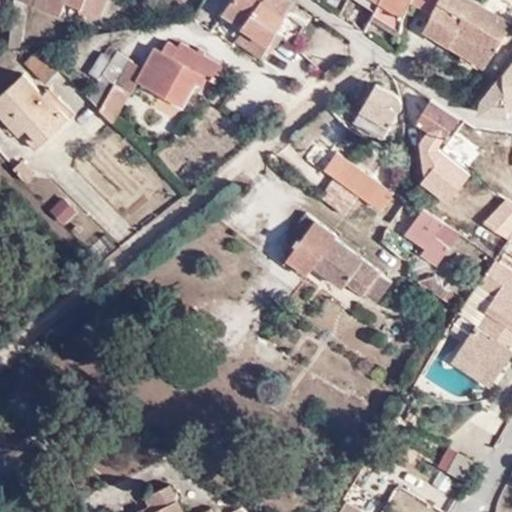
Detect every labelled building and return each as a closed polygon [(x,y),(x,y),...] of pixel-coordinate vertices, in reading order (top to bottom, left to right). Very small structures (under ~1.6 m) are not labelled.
[(39,0),(37,6),(65,16),(70,4),(84,10),(82,11),(104,18),(111,0),(39,0)] [(266,0),(236,0),(234,4),(231,1),(227,5),(230,7),(228,11),(247,23),(266,0)] [(266,0),(247,23),(250,25),(275,41),(280,33),(297,43),(310,21),(293,11),(299,0),(266,0)] [(415,0),(383,0),(377,12),(405,30),(410,9),(415,0)] [(511,24),(511,17),(484,0),(415,0),(437,14),(430,26),(489,63),(511,24)] [(12,47),(11,50),(15,49),(23,47),(30,15),(17,13),(12,47)] [(250,25),(240,38),(267,55),(275,41),(250,25)] [(142,75),(143,76),(186,100),(198,78),(215,87),(227,63),(187,40),(183,45),(172,39),(168,48),(159,44),(146,66),(142,75)] [(297,79),(310,59),(284,42),(272,61),(297,79)] [(48,83),(64,69),(42,46),(28,62),(48,83)] [(105,72),(121,82),(134,60),(118,50),(111,61),(105,72)] [(91,73),(101,79),(105,72),(111,61),(101,55),(91,73)] [(134,60),(121,82),(134,90),(143,76),(142,75),(146,66),(134,60)] [(511,65),(488,96),(486,95),(483,109),(511,113),(511,110),(511,65)] [(101,79),(90,94),(105,108),(121,82),(105,72),(101,79)] [(30,129),(43,145),(70,120),(44,92),(42,94),(25,76),(0,97),(0,111),(21,135),(30,129)] [(121,82),(105,108),(116,120),(134,90),(121,82)] [(398,92),(380,83),(359,119),(387,136),(403,108),(402,97),(398,92)] [(463,114),(435,96),(423,116),(426,119),(434,167),(459,189),(473,171),(447,147),(443,144),(463,114)] [(36,151),(43,145),(30,129),(21,135),(36,151)] [(339,175),(326,194),(348,211),(363,191),(386,207),(398,189),(341,151),(328,167),(339,175)] [(24,163),(16,172),(28,185),(37,176),(24,163)] [(39,196),(53,210),(64,199),(52,184),(39,196)] [(511,230),(511,202),(503,197),(488,221),(509,235),(511,230)] [(450,221),(423,201),(419,206),(425,210),(409,233),(429,248),(450,221)] [(292,255),(304,264),(333,229),(309,211),(289,236),(299,245),(292,255)] [(450,221),(429,248),(426,252),(442,263),(466,232),(450,221)] [(333,229),(304,264),(312,270),(319,262),(350,286),(355,281),(379,299),(393,279),(340,237),(341,235),(333,229)] [(511,269),(496,257),(479,284),(493,294),(487,305),(486,315),(477,328),(455,354),(472,366),(478,359),(499,372),(511,353),(511,349),(511,347),(511,269)] [(493,294),(479,284),(471,297),(460,316),(477,328),(486,315),(487,305),(493,294)] [(472,366),(455,354),(452,359),(489,385),(499,372),(478,359),(472,366)] [(458,448),(485,460),(498,430),(472,418),(458,448)] [(212,511),(210,508),(202,511),(184,511),(169,484),(145,497),(149,505),(152,511),(150,511),(212,511)] [(365,511),(366,510),(348,500),(339,511),(365,511)]
